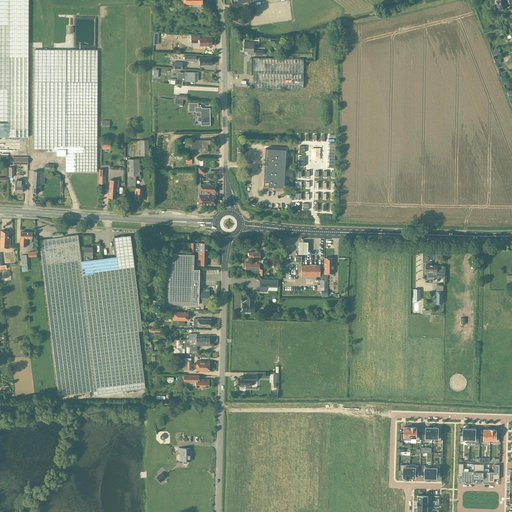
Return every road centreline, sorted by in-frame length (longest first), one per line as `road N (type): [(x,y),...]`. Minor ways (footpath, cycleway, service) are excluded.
road 1 (tertiary): [(218,511),(225,234)]
road 2 (secondary): [(264,227),(511,236)]
road 3 (unclassified): [(229,212),(218,0)]
road 4 (residential): [(407,485),(391,485),(393,413),(504,417)]
road 5 (secondary): [(166,221),(0,210)]
road 6 (unknown): [(234,405),(393,413)]
